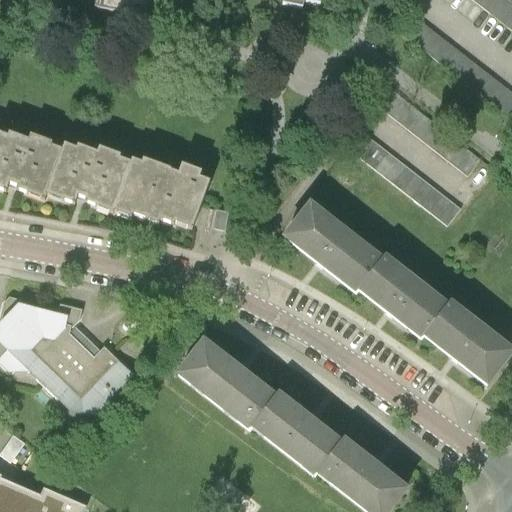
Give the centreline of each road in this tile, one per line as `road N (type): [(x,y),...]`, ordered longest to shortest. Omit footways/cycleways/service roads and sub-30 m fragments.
road 1 (residential): [(0,243),(212,286),(294,326),(511,478)]
road 2 (unknown): [(212,286),(352,120),(440,189)]
